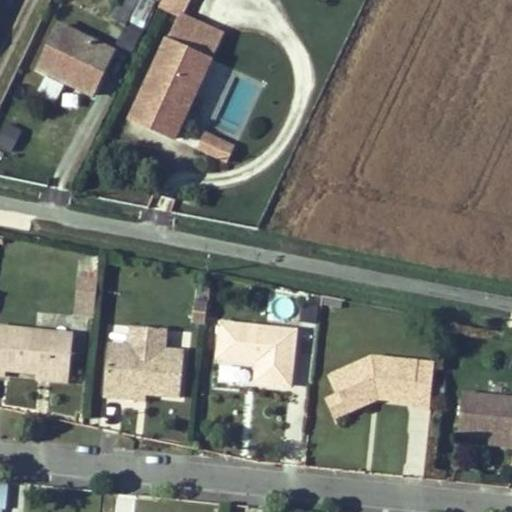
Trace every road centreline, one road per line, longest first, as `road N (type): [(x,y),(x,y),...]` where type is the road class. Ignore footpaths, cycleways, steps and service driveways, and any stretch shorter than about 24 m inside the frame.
road 1 (residential): [(511,296),(0,194)]
road 2 (residential): [(0,425),(225,474),(511,506)]
road 3 (unknown): [(147,223),(210,79)]
